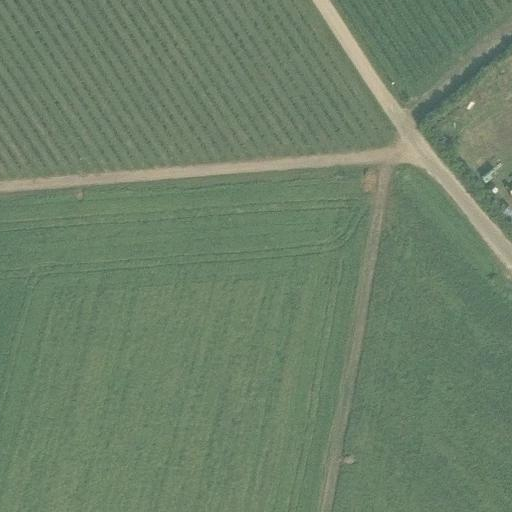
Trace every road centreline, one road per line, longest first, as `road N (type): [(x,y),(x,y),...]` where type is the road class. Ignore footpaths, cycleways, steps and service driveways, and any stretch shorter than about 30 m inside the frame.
road 1 (track): [(322,0),(428,159),(0,189)]
road 2 (unclassified): [(511,257),(428,159)]
